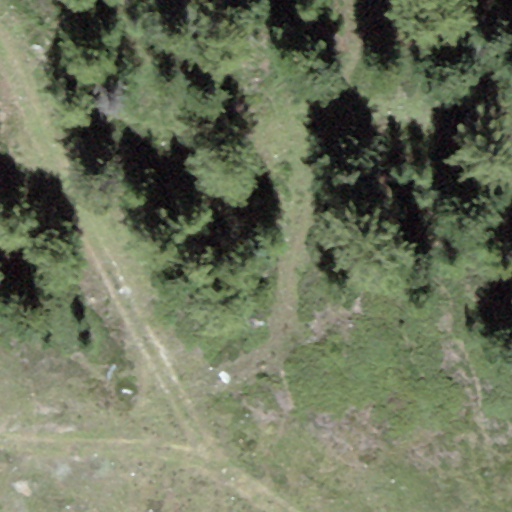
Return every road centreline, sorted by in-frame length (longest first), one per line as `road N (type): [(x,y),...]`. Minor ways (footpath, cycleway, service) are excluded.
road 1 (track): [(0,112),(180,418)]
road 2 (track): [(180,418),(235,473),(301,511)]
